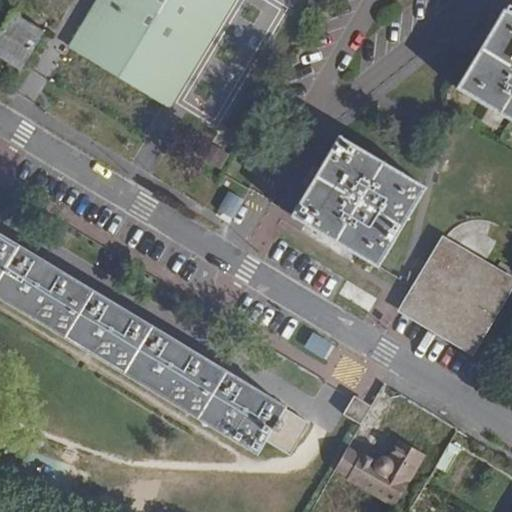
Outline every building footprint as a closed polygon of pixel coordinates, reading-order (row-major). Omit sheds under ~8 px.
[(168,108),(232,0),(96,0),(68,48),(168,108)] [(511,14),(511,7),(509,5),(460,86),(511,116),(511,15),(511,14)] [(43,32),(11,12),(0,31),(0,56),(21,68),(43,32)] [(207,140),(197,158),(218,170),(228,152),(207,140)] [(376,263),(422,187),(339,140),(294,214),(376,263)] [(214,214),(230,222),(248,187),(232,179),(214,214)] [(0,295),(259,451),(267,438),(286,407),(0,235),(0,295)] [(511,285),(511,272),(446,235),(406,302),(477,344),(511,285)] [(303,348),(324,359),(333,343),(312,332),(303,348)] [(381,423),(400,397),(385,386),(366,413),(381,423)] [(368,407),(354,398),(344,414),(359,424),(368,407)] [(286,407),(267,438),(291,452),(309,422),(286,407)] [(361,457),(348,478),(347,480),(394,507),(425,456),(398,441),(388,460),(381,460),(377,463),(362,454),(361,457)] [(349,449),(335,471),(348,478),(361,457),(349,449)]
